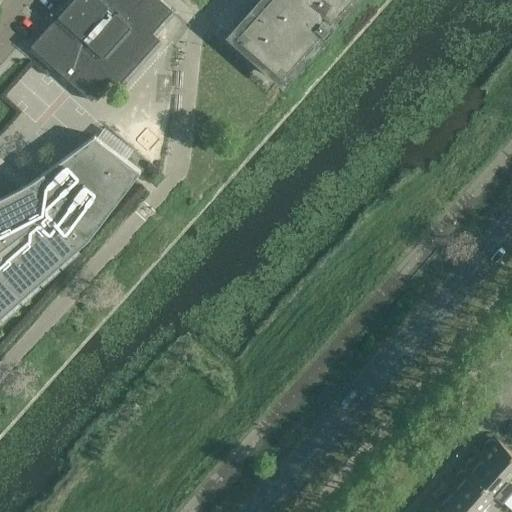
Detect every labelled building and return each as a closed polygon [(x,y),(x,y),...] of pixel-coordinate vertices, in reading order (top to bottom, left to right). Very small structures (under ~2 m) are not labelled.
[(161,0),(70,0),(30,45),(91,100),(111,78),(119,85),(160,39),(152,32),(173,10),(161,0)] [(268,0),(245,26),(236,37),(249,48),(244,52),(266,71),(270,67),(282,77),(321,33),(324,35),(329,29),(321,21),(324,18),(330,23),(350,0),(268,0)] [(144,165),(150,157),(104,126),(98,135),(144,165)] [(0,317),(88,239),(141,170),(94,135),(31,182),(0,197),(0,317)] [(511,473),(511,452),(497,439),(496,440),(494,439),(491,438),(488,439),(485,443),(484,445),(485,449),(487,450),(482,456),(508,479),(511,473)] [(511,482),(508,479),(482,456),(477,461),(476,460),(473,459),(469,460),(466,463),(466,466),(467,470),(468,471),(468,472),(493,495),(503,503),(511,492),(511,482)] [(493,495),(468,472),(467,473),(465,471),(462,471),(459,472),(456,475),(455,478),(456,481),(458,483),(453,488),(479,511),(493,495)] [(477,511),(479,511),(453,488),(448,493),(447,492),(443,491),(440,492),(437,496),(437,499),(438,502),(439,503),(439,504),(447,511),(477,511)]
